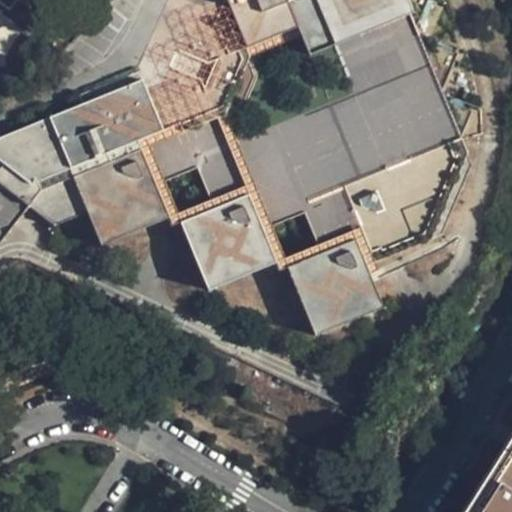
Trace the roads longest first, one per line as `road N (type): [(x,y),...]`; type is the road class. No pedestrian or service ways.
road 1 (residential): [(0,448),(43,428),(115,421),(283,511)]
road 2 (residential): [(396,511),(423,489),(511,326)]
